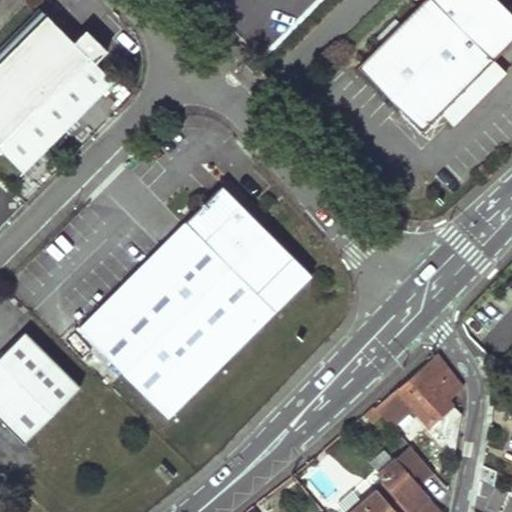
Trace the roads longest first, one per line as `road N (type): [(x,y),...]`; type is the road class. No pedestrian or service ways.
road 1 (unclassified): [(416,303),(120,0)]
road 2 (secondary): [(193,511),(416,303)]
road 3 (residential): [(416,303),(445,334),(469,384),(474,417),(459,511)]
road 4 (secondary): [(416,303),(511,205)]
